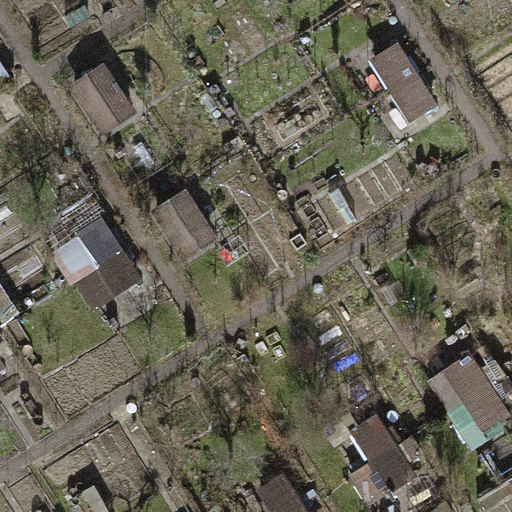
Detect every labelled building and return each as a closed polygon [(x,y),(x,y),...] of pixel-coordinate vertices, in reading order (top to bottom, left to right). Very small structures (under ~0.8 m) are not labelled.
[(393,43),(365,62),(406,123),(434,104),(393,43)] [(0,67),(0,88),(10,82),(0,67)] [(107,225),(60,260),(103,317),(150,281),(107,225)] [(0,351),(0,374),(11,368),(0,351)] [(471,352),(442,371),(484,432),(511,413),(471,352)] [(381,415),(352,434),(393,495),(422,476),(381,415)] [(309,511),(284,474),(255,493),(268,511),(309,511)]
